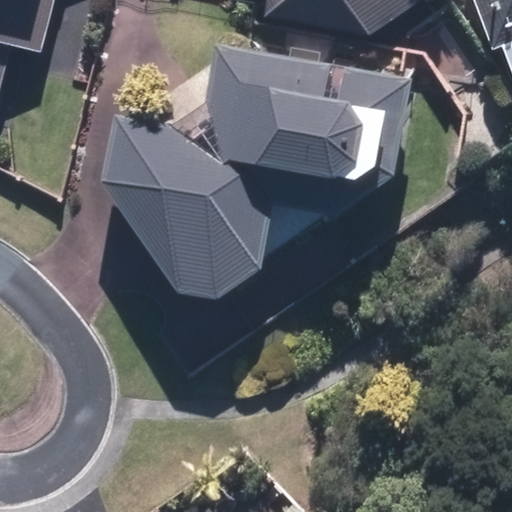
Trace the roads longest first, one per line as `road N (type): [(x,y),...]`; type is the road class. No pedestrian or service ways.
road 1 (residential): [(0,267),(68,338),(87,397)]
road 2 (residential): [(87,397),(70,452),(39,474),(0,479)]
